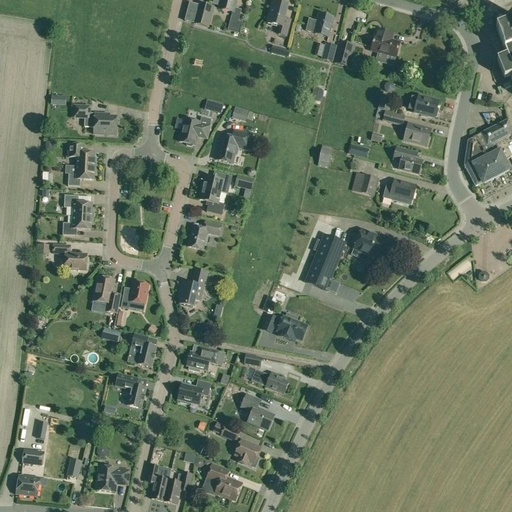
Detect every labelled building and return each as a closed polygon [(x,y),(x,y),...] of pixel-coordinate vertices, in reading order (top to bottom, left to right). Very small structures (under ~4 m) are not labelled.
[(214,0),(213,5),(219,6),(219,9),(232,13),(228,31),(234,33),(238,34),(241,23),(238,22),(241,11),(234,9),(236,0),(214,0)] [(502,9),(508,8),(507,0),(491,0),(494,26),(503,25),(502,9)] [(288,6),(272,2),(266,24),(280,27),(278,35),(286,37),(290,21),(285,19),(288,6)] [(208,28),(213,8),(199,4),(198,6),(189,3),(185,21),(193,24),(208,28)] [(328,38),(333,18),(319,14),(317,21),(317,22),(308,20),(305,33),(313,35),(328,38)] [(386,40),(388,33),(375,30),(373,37),(375,38),(371,52),(396,58),(400,44),(386,40)] [(339,42),(333,64),(349,69),(355,46),(339,42)] [(325,44),(321,60),(333,64),(337,47),(325,44)] [(286,50),(272,46),(271,54),(284,57),(286,50)] [(324,91),(313,88),(310,101),(322,103),(324,91)] [(51,105),(65,106),(66,98),(52,97),(51,105)] [(414,113),(434,119),(438,103),(418,98),(414,113)] [(116,134),(117,118),(105,117),(105,115),(90,114),(90,108),(74,107),(74,120),(84,120),(84,128),(94,129),(94,135),(103,136),(103,133),(116,134)] [(245,122),(248,112),(234,108),(232,118),(245,122)] [(385,112),(382,122),(388,124),(402,128),(405,117),(391,114),(385,112)] [(200,123),(184,120),(179,143),(186,144),(186,147),(192,148),(193,146),(195,147),(197,138),(207,140),(210,127),(209,127),(210,120),(208,120),(201,118),(200,123)] [(481,185),(509,171),(504,161),(511,156),(511,135),(508,121),(481,134),(481,135),(473,139),(467,142),(464,165),(475,188),(481,185)] [(427,148),(431,130),(408,124),(403,141),(427,148)] [(252,136),(234,132),(232,139),(222,136),(216,161),(233,165),(235,155),(236,156),(238,149),(249,151),(252,136)] [(350,145),(348,155),(360,158),(362,148),(350,145)] [(95,154),(82,154),(83,147),(69,146),(68,158),(76,159),(76,167),(96,168),(96,160),(94,159),(95,154)] [(318,167),(328,169),(332,149),(322,147),(318,167)] [(414,160),(410,158),(411,152),(397,149),(395,157),(402,159),(399,170),(419,176),(423,162),(414,160)] [(95,176),(96,168),(76,167),(66,167),(65,175),(69,175),(68,187),(80,188),(80,181),(93,181),(94,176),(95,176)] [(356,174),(352,191),(374,197),(379,180),(356,174)] [(204,177),(201,189),(221,194),(227,195),(230,184),(231,178),(219,175),(217,180),(204,177)] [(255,180),(238,176),(236,184),(245,186),(245,189),(252,191),(255,180)] [(117,181),(117,190),(126,191),(126,181),(117,181)] [(394,182),(391,190),(390,195),(393,196),(392,201),(410,206),(412,201),(416,188),(394,182)] [(221,194),(201,189),(199,201),(210,204),(210,207),(208,207),(206,213),(222,217),(224,206),(218,205),(221,194)] [(73,204),(78,204),(79,197),(64,196),(64,209),(73,209),(73,204)] [(92,205),(78,204),(73,204),(73,209),(73,217),(93,218),(94,210),(92,210),(92,205)] [(72,230),(77,230),(91,231),(91,226),(93,226),(93,218),(73,217),(72,225),(72,230)] [(221,227),(205,223),(203,230),(192,227),(187,248),(203,251),(207,234),(219,237),(221,227)] [(72,230),(72,225),(63,224),(62,237),(77,237),(77,230),(72,230)] [(378,261),(387,241),(362,230),(353,250),(354,250),(352,255),(358,258),(360,253),(378,261)] [(331,282),(330,281),(345,245),(324,236),(305,284),(326,292),(326,291),(327,291),(327,290),(328,288),(328,289),(328,288),(330,282),(331,283),(331,282)] [(38,246),(37,255),(49,255),(49,246),(38,246)] [(66,255),(65,270),(86,271),(87,256),(70,255),(70,247),(53,246),(53,255),(66,255)] [(277,259),(298,267),(299,263),(278,255),(277,259)] [(481,273),(478,276),(478,279),(480,282),(484,282),(487,280),(487,276),(484,273),(481,273)] [(200,302),(206,280),(194,277),(192,285),(182,283),(180,290),(183,291),(179,305),(193,308),(195,300),(200,302)] [(93,302),(107,305),(106,313),(117,315),(120,296),(112,295),(115,281),(97,278),(93,302)] [(130,303),(145,306),(148,286),(133,283),(131,296),(124,294),(121,309),(128,310),(130,303)] [(61,309),(65,314),(71,310),(67,305),(61,309)] [(116,326),(123,327),(125,314),(119,313),(116,326)] [(277,332),(278,333),(277,337),(294,343),(295,340),(301,342),(307,327),(296,322),(297,319),(287,315),(285,318),(283,317),(280,325),(275,323),(277,319),(268,316),(263,331),(271,334),(273,329),(278,331),(277,332)] [(208,330),(205,325),(200,328),(203,334),(208,330)] [(151,326),(147,332),(153,336),(157,330),(151,326)] [(101,339),(118,342),(121,333),(103,329),(101,339)] [(158,349),(157,348),(158,342),(148,339),(134,336),(131,348),(128,364),(137,366),(146,370),(153,370),(156,360),(156,357),(158,349)] [(189,353),(188,357),(186,363),(187,364),(186,367),(189,368),(188,371),(199,374),(200,371),(207,372),(209,364),(222,367),(225,355),(206,350),(193,347),(191,354),(189,353)] [(261,359),(246,356),(244,365),(260,368),(261,359)] [(255,371),(251,382),(266,388),(284,395),(288,384),(278,379),(279,377),(271,374),(270,377),(255,371)] [(121,389),(131,391),(127,406),(141,410),(143,402),(144,397),(146,389),(136,387),(138,380),(118,375),(116,384),(122,385),(121,389)] [(222,376),(219,384),(226,387),(229,379),(222,376)] [(182,385),(181,390),(179,389),(178,397),(179,397),(178,401),(180,402),(180,404),(188,406),(189,404),(198,406),(201,396),(207,397),(210,385),(198,382),(196,389),(182,385)] [(234,400),(239,389),(232,386),(229,394),(226,392),(224,396),(234,400)] [(246,396),(241,408),(252,412),(248,423),(268,432),(274,417),(257,410),(261,402),(246,396)] [(105,407),(104,413),(112,415),(113,411),(111,408),(105,407)] [(19,416),(22,430),(33,428),(29,413),(19,416)] [(210,435),(213,425),(203,422),(200,432),(210,435)] [(47,425),(40,423),(37,439),(44,441),(47,425)] [(213,432),(221,435),(225,426),(217,423),(213,432)] [(225,426),(221,435),(220,437),(236,444),(241,432),(225,425),(225,426)] [(133,428),(126,436),(132,441),(139,433),(133,428)] [(87,442),(89,431),(84,429),(81,441),(87,442)] [(260,450),(241,442),(235,455),(240,457),(238,462),(246,466),(246,465),(255,469),(259,459),(256,458),(260,450)] [(17,460),(18,447),(11,447),(9,459),(17,460)] [(25,451),(23,465),(42,467),(44,453),(25,451)] [(185,455),(183,463),(193,465),(195,457),(185,455)] [(72,461),(67,478),(77,480),(81,463),(72,461)] [(163,503),(168,481),(171,471),(160,468),(151,466),(146,484),(154,486),(151,500),(163,503)] [(212,466),(207,479),(202,491),(209,493),(215,496),(216,494),(235,501),(241,486),(226,480),(228,473),(212,466)] [(115,493),(116,483),(128,484),(129,472),(117,471),(117,469),(99,467),(96,491),(115,493)] [(177,483),(168,481),(163,503),(176,506),(180,491),(188,493),(192,475),(184,474),(183,476),(179,475),(177,483)] [(37,498),(40,479),(19,476),(16,495),(37,498)]
